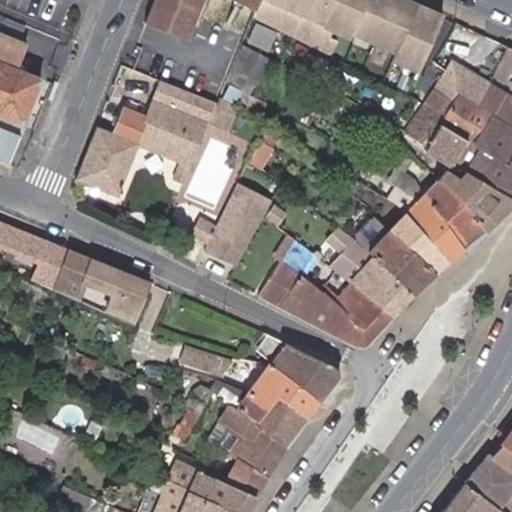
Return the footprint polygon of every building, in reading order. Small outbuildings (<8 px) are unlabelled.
[(203,0),(254,20),(261,0),(155,0),(144,28),(187,44),(203,0)] [(424,0),(261,0),(254,20),(332,57),(339,40),(331,37),(335,32),(354,41),(355,37),(394,54),(390,63),(422,77),(451,11),(424,0)] [(26,28),(0,17),(0,24),(24,34),(26,28)] [(278,32),(255,22),(251,33),(247,43),(271,53),(278,32)] [(0,117),(19,125),(38,80),(15,70),(25,46),(0,35),(0,117)] [(511,49),(510,49),(495,76),(503,81),(511,86),(511,49)] [(476,104),(488,84),(488,83),(469,71),(467,74),(457,68),(458,65),(450,60),(431,89),(452,101),(458,92),(476,104)] [(253,96),(226,80),(219,96),(233,104),(244,111),(253,96)] [(96,130),(75,180),(117,197),(137,146),(176,161),(169,176),(181,181),(213,101),(159,82),(145,117),(123,107),(111,136),(96,130)] [(511,129),(511,98),(488,84),(476,104),(511,129)] [(431,89),(422,103),(443,115),(452,101),(431,89)] [(511,129),(476,104),(458,92),(452,101),(443,115),(437,124),(464,141),(450,163),(462,170),(511,199),(511,129)] [(223,129),(233,104),(219,96),(216,103),(208,123),(223,129)] [(443,115),(422,103),(404,130),(426,146),(424,148),(450,163),(464,141),(437,124),(443,115)] [(306,115),(317,121),(322,112),(311,106),(306,115)] [(0,161),(9,166),(22,136),(0,126),(0,161)] [(284,136),(268,126),(260,141),(275,150),(284,136)] [(394,166),(386,177),(409,194),(415,185),(415,186),(418,182),(394,166)] [(497,219),(511,204),(511,199),(462,170),(457,178),(444,170),(436,178),(483,231),(497,219)] [(418,182),(415,186),(422,192),(461,250),(483,231),(436,178),(430,171),(418,182)] [(352,179),(345,190),(371,205),(377,195),(352,179)] [(447,262),(461,250),(422,192),(415,186),(415,185),(409,194),(407,196),(392,188),(385,200),(402,212),(404,213),(447,262)] [(275,203),(264,217),(278,227),(289,213),(275,203)] [(404,213),(402,212),(387,228),(434,273),(447,262),(404,213)] [(206,245),(215,227),(198,218),(188,237),(206,245)] [(360,237),(370,246),(385,231),(375,221),(360,237)] [(350,239),(333,227),(323,240),(339,253),(350,239)] [(434,273),(387,228),(385,231),(370,246),(366,250),(413,295),(434,273)] [(280,262),(294,240),(284,232),(269,255),(280,262)] [(9,238),(0,233),(0,252),(2,254),(9,238)] [(366,250),(350,239),(339,253),(328,267),(330,268),(331,269),(348,282),(391,318),(396,312),(393,310),(399,303),(408,301),(413,295),(366,250)] [(280,262),(259,295),(336,334),(348,317),(332,302),(300,277),(315,257),(294,240),(280,262)] [(130,325),(148,285),(65,250),(53,279),(49,290),(74,300),(81,282),(110,294),(102,313),(130,325)] [(328,267),(318,258),(308,270),(322,281),(331,269),(330,268),(328,267)] [(49,290),(53,279),(37,272),(33,283),(49,290)] [(386,324),(391,318),(348,282),(332,302),(348,317),(336,334),(357,345),(364,346),(378,332),(376,329),(382,323),(386,324)] [(396,312),(408,301),(399,303),(393,310),(396,312)] [(2,351),(19,358),(29,332),(20,329),(17,336),(9,333),(2,351)] [(266,361),(318,402),(336,379),(332,367),(265,337),(254,352),(266,361)] [(228,359),(189,347),(184,361),(223,374),(228,359)] [(276,397),(306,418),(318,402),(266,361),(260,370),(245,391),(273,402),(276,397)] [(245,391),(215,381),(210,390),(233,408),(245,391)] [(181,409),(185,412),(188,413),(203,388),(199,385),(192,388),(181,409)] [(188,413),(185,412),(173,435),(182,439),(209,390),(203,388),(188,413)] [(233,408),(284,445),(306,418),(276,397),(273,402),(245,391),(233,408)] [(225,483),(253,496),(273,463),(284,445),(233,408),(213,393),(201,413),(224,430),(215,447),(236,458),(228,475),(225,483)] [(26,420),(19,435),(56,453),(63,439),(26,420)] [(104,426),(92,420),(82,442),(94,448),(104,426)] [(511,426),(488,457),(511,476),(511,426)] [(485,454),(462,483),(498,511),(511,511),(511,476),(488,457),(485,454)] [(166,481),(232,511),(244,511),(253,496),(225,483),(228,475),(212,468),(209,477),(176,460),(166,481)] [(232,511),(166,481),(160,478),(155,476),(148,490),(168,499),(161,511),(140,511),(139,511),(138,511),(232,511)] [(70,511),(73,508),(79,493),(52,481),(43,502),(66,511),(70,511)] [(498,511),(462,483),(438,511),(498,511)] [(109,507),(79,493),(73,508),(81,511),(113,511),(115,509),(109,507)]
